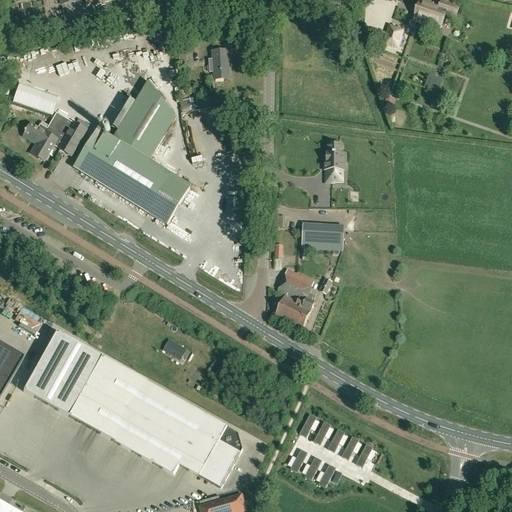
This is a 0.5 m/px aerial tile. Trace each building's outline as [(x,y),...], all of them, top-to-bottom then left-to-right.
[(456,18),(460,4),(447,0),(443,0),(441,6),(425,0),(421,0),(414,21),(440,30),(446,14),(456,18)] [(397,48),(403,31),(390,26),(387,35),(374,30),(371,39),(397,48)] [(180,64),(192,64),(192,51),(180,52),(180,64)] [(229,79),(227,51),(212,52),(213,60),(209,60),(210,73),(214,72),(214,80),(229,79)] [(150,160),(175,118),(147,81),(113,138),(98,129),(74,169),(169,225),(192,185),(150,160)] [(386,97),(383,106),(391,108),(394,100),(386,97)] [(188,101),(180,102),(182,113),(190,112),(188,101)] [(60,137),(54,146),(59,149),(58,151),(72,159),(88,131),(74,123),(74,124),(57,114),(53,120),(47,129),(60,137)] [(38,128),(31,124),(23,137),(36,145),(30,154),(44,163),(60,137),(47,129),(40,125),(38,128)] [(324,163),(324,172),(328,172),(328,174),(326,174),(326,184),(335,184),(335,182),(342,182),(342,172),(345,172),(345,154),(341,154),(341,145),(339,145),(339,143),(330,143),(330,145),(328,145),(328,154),(326,154),(326,163),(324,163)] [(320,226),(303,225),(302,249),(319,250),(318,251),(343,252),(344,227),(320,225),(320,226)] [(303,330),(315,304),(311,302),(314,296),(309,294),(313,283),(287,270),(277,292),(285,295),(275,317),(303,330)] [(326,296),(332,283),(325,280),(319,292),(326,296)] [(55,332),(22,392),(68,417),(174,476),(179,466),(221,490),(243,451),(238,434),(101,358),(55,332)] [(0,344),(0,397),(23,358),(0,344)] [(187,351),(174,344),(168,354),(180,361),(187,351)] [(301,435),(307,438),(317,419),(311,415),(301,435)] [(314,442),(320,445),(331,426),(325,423),(314,442)] [(328,450),(334,453),(345,434),(339,430),(328,450)] [(342,457),(348,460),(358,440),(352,437),(342,457)] [(356,463),(362,467),(373,447),(367,444),(356,463)] [(291,470),(297,473),(308,454),(302,450),(291,470)] [(306,477),(312,480),(322,461),(316,458),(306,477)] [(319,484),(325,487),(336,468),(330,465),(319,484)] [(246,511),(242,495),(200,508),(200,511),(246,511)]
